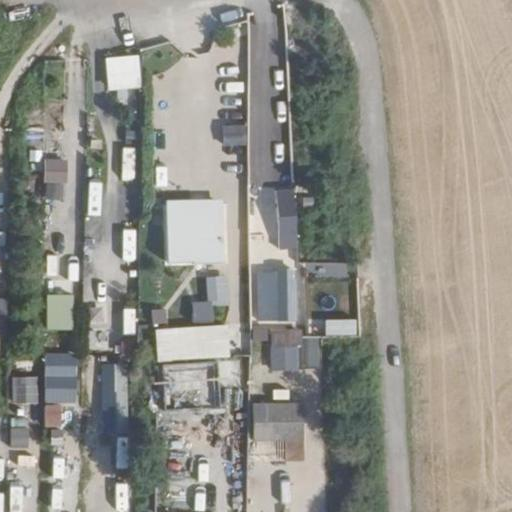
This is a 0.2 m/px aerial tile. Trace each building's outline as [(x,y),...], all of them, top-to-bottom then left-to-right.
[(140,54),(106,55),(107,88),(141,87),(140,54)] [(223,144),(246,143),(245,123),(222,124),(223,144)] [(45,139),(44,180),(63,181),(65,140),(45,139)] [(276,230),(275,187),(251,187),(251,230),(276,230)] [(278,249),(298,248),(296,188),(276,189),(278,249)] [(168,199),(169,268),(227,266),(226,197),(168,199)] [(272,369),(319,369),(319,335),(302,335),(301,266),(282,267),(282,285),(271,285),(272,369)] [(207,301),(228,300),(227,274),(206,275),(207,301)] [(48,329),(74,329),(74,293),(48,293),(48,329)] [(192,302),(195,322),(215,320),(213,299),(192,302)] [(90,304),(90,324),(106,324),(106,304),(90,304)] [(326,335),(357,334),(356,318),(326,319),(326,335)] [(232,324),(156,327),(157,360),(183,359),(185,396),(217,394),(217,383),(234,382),(232,324)] [(89,329),(87,347),(102,348),(103,330),(89,329)] [(45,352),(44,402),(78,403),(79,353),(45,352)] [(104,381),(125,380),(125,362),(104,362),(104,381)] [(159,364),(160,392),(181,391),(180,363),(159,364)] [(12,402),(35,403),(36,378),(13,377),(12,402)] [(125,435),(126,383),(105,383),(103,434),(125,435)] [(303,401),(251,403),(252,440),(283,439),(284,460),(305,459),(303,401)] [(45,404),(44,426),(61,427),(63,405),(45,404)] [(29,427),(10,428),(11,449),(30,448),(29,427)] [(10,511),(23,511),(23,484),(10,485),(10,511)]
